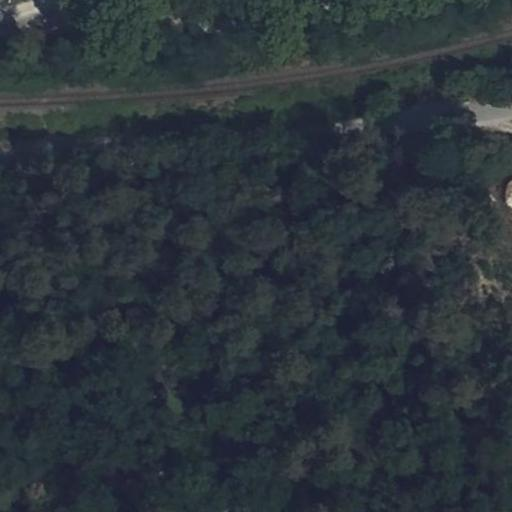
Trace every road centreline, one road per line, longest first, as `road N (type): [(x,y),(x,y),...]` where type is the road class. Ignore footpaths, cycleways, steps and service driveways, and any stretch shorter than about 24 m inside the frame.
road 1 (unclassified): [(0,166),(511,111)]
road 2 (track): [(511,426),(312,434),(31,511)]
